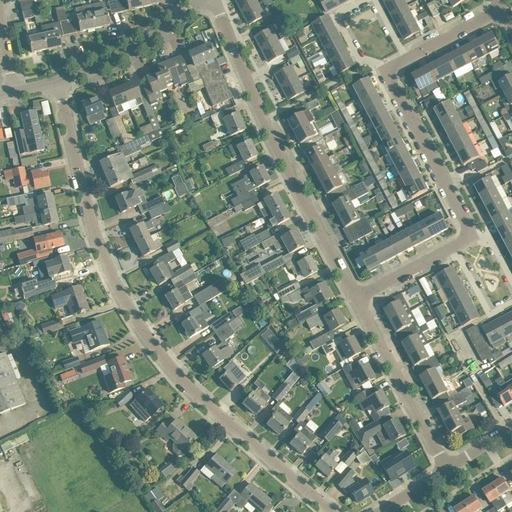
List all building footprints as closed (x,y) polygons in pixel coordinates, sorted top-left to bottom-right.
[(17,0),(18,2),(20,2),(22,13),(36,10),(34,1),(38,1),(37,0),(17,0)] [(118,13),(115,0),(112,0),(108,1),(111,15),(118,13)] [(115,0),(118,13),(125,12),(122,0),(115,0)] [(141,0),(125,0),(126,1),(128,11),(143,7),(143,4),(141,0)] [(255,0),(235,0),(240,8),(241,7),(243,12),(258,4),(255,0)] [(338,5),(337,3),(335,0),(319,0),(326,13),(334,8),(333,7),(338,5)] [(403,0),(389,0),(386,2),(388,7),(387,7),(391,15),(407,7),(403,0)] [(433,18),(440,15),(433,2),(427,6),(433,18)] [(105,3),(90,6),(91,11),(91,14),(92,20),(94,25),(94,29),(102,27),(110,26),(109,24),(109,22),(108,19),(107,16),(107,13),(106,11),(105,3)] [(245,17),(249,25),(265,17),(258,4),(243,12),(246,17),(245,17)] [(90,6),(76,9),(78,17),(76,17),(77,23),(80,32),(94,29),(94,25),(92,20),(91,14),(91,11),(90,6)] [(407,7),(391,15),(395,22),(396,22),(399,27),(413,19),(407,7)] [(37,17),(36,10),(22,13),(24,20),(33,18),(37,17)] [(420,22),(429,17),(426,12),(417,17),(420,22)] [(332,24),(328,16),(313,24),(319,37),(333,29),(331,25),(332,24)] [(400,32),(404,40),(420,32),(413,19),(399,27),(401,32),(400,32)] [(73,20),(66,21),(69,35),(76,34),(73,20)] [(59,23),(41,27),(43,35),(45,47),(46,50),(61,47),(61,44),(59,37),(69,35),(66,21),(59,23)] [(336,34),(333,29),(319,37),(326,49),(341,41),(337,34),(336,34)] [(271,30),(256,38),(260,45),(261,45),(263,50),(277,42),(271,30)] [(38,36),(28,39),(31,54),(46,50),(45,47),(43,35),(38,36)] [(499,49),(492,35),(480,41),(488,55),(499,49)] [(345,49),(341,41),(326,49),(332,62),(347,54),(344,49),(345,49)] [(488,55),(480,41),(463,49),(471,64),(475,71),(480,68),(476,61),(488,55)] [(266,54),(265,55),(269,63),(284,55),(277,42),(263,50),(266,54)] [(193,84),(201,81),(200,78),(220,70),(209,45),(188,54),(191,60),(190,60),(191,62),(192,62),(193,65),(186,67),(193,84)] [(291,58),(299,54),(295,48),(288,52),(291,58)] [(471,64),(463,49),(446,58),(454,73),(471,64)] [(339,74),(354,66),(350,58),(349,59),(347,54),(332,62),(339,74)] [(299,56),(290,60),(293,66),(297,64),(300,69),(305,67),(299,56)] [(315,68),(323,64),(320,57),(311,62),(315,68)] [(454,73),(446,58),(429,67),(437,82),(441,89),(445,87),(442,80),(454,73)] [(171,61),(157,67),(159,73),(165,87),(173,84),(174,86),(179,84),(181,87),(187,84),(181,70),(181,72),(176,74),(171,61)] [(494,66),(496,71),(488,75),(491,81),(506,73),(503,68),(500,62),(494,66)] [(291,67),(276,75),(280,83),(281,82),(283,87),(298,80),(291,67)] [(429,67),(412,76),(424,98),(428,96),(425,88),(437,82),(429,67)] [(159,73),(145,78),(151,91),(146,93),(145,91),(145,92),(148,101),(149,103),(150,106),(157,104),(156,101),(161,98),(159,93),(166,90),(165,87),(159,73)] [(506,73),(491,81),(495,90),(501,87),(505,94),(511,90),(511,75),(508,78),(506,73)] [(222,76),(213,80),(210,75),(205,77),(201,79),(209,97),(227,89),(222,76)] [(369,79),(362,83),(359,77),(346,84),(349,90),(353,87),(359,98),(375,90),(369,79)] [(285,93),(289,100),(304,92),(298,80),(283,87),(286,92),(285,93)] [(134,83),(121,88),(127,102),(134,99),(137,106),(142,103),(138,92),(134,83)] [(127,102),(121,88),(109,93),(115,107),(118,114),(124,111),(121,105),(127,102)] [(223,105),(232,101),(227,89),(209,97),(216,115),(225,111),(223,105)] [(339,109),(345,106),(336,90),(331,92),(339,109)] [(381,101),(375,90),(359,98),(365,110),(381,101)] [(509,102),(503,104),(505,109),(500,111),(503,117),(511,112),(511,90),(505,94),(509,102)] [(470,106),(474,104),(468,92),(464,95),(470,106)] [(97,98),(82,104),(86,115),(87,117),(86,118),(89,126),(105,119),(97,98)] [(429,99),(424,101),(428,109),(433,106),(429,99)] [(41,117),(49,115),(45,100),(32,102),(34,111),(40,110),(41,117)] [(306,105),(291,113),(294,119),(289,121),(295,133),(309,125),(315,123),(310,114),(309,112),(320,106),(316,100),(306,105)] [(386,113),(381,101),(365,110),(371,121),(386,113)] [(456,113),(450,102),(434,110),(440,121),(456,113)] [(149,103),(143,106),(150,124),(139,129),(143,138),(148,135),(160,130),(150,106),(149,103)] [(476,117),(480,115),(474,104),(470,106),(476,117)] [(351,106),(346,108),(345,106),(339,109),(345,120),(351,117),(351,116),(355,114),(351,106)] [(327,117),(335,112),(332,107),(324,112),(327,117)] [(23,131),(23,130),(14,133),(19,156),(43,151),(39,133),(34,112),(22,114),(25,131),(23,131)] [(210,117),(215,129),(225,125),(230,137),(244,130),(237,114),(224,120),(221,112),(210,117)] [(511,112),(503,117),(506,122),(509,121),(511,125),(511,112)] [(193,114),(192,118),(193,122),(200,119),(197,113),(193,114)] [(392,124),(386,113),(371,121),(377,132),(392,124)] [(462,124),(456,113),(440,121),(446,133),(462,124)] [(482,128),(486,126),(480,115),(476,117),(482,128)] [(119,116),(112,119),(120,136),(124,145),(136,140),(135,136),(127,135),(119,116)] [(351,131),(357,128),(351,117),(345,120),(351,131)] [(112,119),(105,122),(113,139),(114,139),(120,136),(112,119)] [(494,122),(489,124),(497,140),(502,137),(494,122)] [(398,135),(392,124),(377,132),(383,143),(398,135)] [(467,136),(462,124),(446,133),(452,144),(467,136)] [(295,133),(301,144),(306,142),(309,147),(324,139),(321,133),(315,137),(309,125),(295,133)] [(488,139),(492,137),(486,126),(482,128),(488,139)] [(357,142),(363,139),(357,128),(351,131),(357,142)] [(160,130),(148,135),(151,141),(152,142),(164,136),(164,135),(161,129),(160,130)] [(324,139),(309,147),(312,152),(306,155),(312,166),(327,158),(324,153),(330,150),(327,145),(334,141),(331,135),(324,139)] [(404,146),(398,135),(383,143),(389,154),(404,146)] [(473,147),(467,136),(452,144),(458,155),(473,147)] [(350,137),(344,140),(348,148),(354,145),(350,137)] [(492,137),(488,139),(490,143),(493,150),(498,147),(496,144),(492,137)] [(136,140),(124,145),(127,153),(140,147),(146,145),(145,143),(143,138),(136,140)] [(363,154),(369,151),(363,139),(357,142),(363,154)] [(14,141),(6,143),(10,160),(13,159),(18,158),(14,141)] [(238,173),(238,172),(249,167),(246,161),(256,157),(250,142),(237,148),(236,143),(228,147),(230,151),(234,159),(240,156),(243,161),(235,165),(224,171),(228,178),(238,173)] [(389,154),(385,157),(390,168),(395,166),(395,165),(408,158),(410,157),(404,146),(389,154)] [(173,164),(176,162),(170,147),(166,149),(173,164)] [(458,155),(464,166),(466,165),(472,176),(488,167),(485,160),(480,163),(478,159),(479,158),(473,147),(458,155)] [(369,165),(375,162),(369,151),(363,154),(369,165)] [(109,159),(100,163),(105,175),(109,174),(126,166),(124,160),(123,158),(121,154),(119,155),(109,159)] [(410,157),(408,158),(395,165),(395,166),(400,176),(416,168),(410,157)] [(21,166),(36,164),(35,158),(20,159),(21,166)] [(336,176),(327,158),(312,166),(321,183),(325,181),(336,176)] [(375,176),(380,173),(375,162),(369,165),(375,176)] [(363,175),(370,172),(366,164),(359,168),(363,175)] [(506,176),(502,178),(505,184),(510,182),(511,180),(511,172),(508,164),(501,168),(506,176)] [(158,165),(138,173),(141,181),(142,180),(161,172),(158,165)] [(5,180),(12,178),(15,188),(26,186),(28,195),(36,193),(35,188),(49,185),(46,173),(40,174),(39,171),(29,173),(30,175),(26,176),(24,166),(3,170),(5,180)] [(109,174),(105,175),(110,188),(114,186),(120,184),(130,179),(132,179),(131,177),(129,172),(126,166),(109,174)] [(237,198),(231,201),(234,207),(235,207),(240,204),(250,198),(247,192),(256,187),(257,187),(257,188),(260,186),(269,182),(262,168),(258,169),(253,172),(244,177),(244,179),(245,180),(246,181),(240,184),(244,192),(245,193),(237,198)] [(422,179),(416,168),(400,176),(406,188),(419,181),(422,179)] [(321,183),(328,195),(333,192),(335,197),(351,189),(348,184),(342,172),(341,173),(336,176),(325,181),(321,183)] [(381,187),(386,184),(380,173),(375,176),(381,187)] [(351,189),(335,197),(338,203),(333,205),(339,217),(354,209),(351,203),(368,193),(366,188),(376,183),(373,178),(351,189)] [(496,189),(494,187),(490,178),(474,186),(480,198),(496,189)] [(185,181),(189,189),(194,187),(191,179),(185,181)] [(422,179),(419,181),(406,188),(412,199),(428,191),(422,179)] [(178,199),(189,194),(184,184),(173,189),(178,199)] [(386,198),(392,195),(386,184),(381,187),(386,198)] [(126,194),(115,199),(121,213),(132,208),(140,205),(138,198),(143,196),(140,188),(126,194)] [(502,201),(496,189),(480,198),(486,209),(502,201)] [(159,192),(152,195),(154,201),(145,205),(147,212),(161,205),(161,206),(165,205),(159,192)] [(9,206),(26,202),(24,193),(7,197),(9,206)] [(263,201),(256,205),(259,212),(262,217),(282,206),(276,194),(263,201)] [(392,195),(386,198),(393,210),(399,207),(392,195)] [(51,196),(30,200),(31,207),(39,205),(41,212),(54,210),(51,196)] [(235,207),(233,208),(235,212),(236,213),(242,209),(243,211),(254,205),(250,199),(250,198),(240,204),(235,207)] [(511,207),(507,198),(502,201),(486,209),(492,220),(508,212),(511,209),(511,207)] [(161,205),(147,212),(151,220),(165,214),(161,206),(161,205)] [(265,223),(269,229),(276,225),(277,226),(289,219),(282,206),(262,217),(265,223)] [(339,217),(346,228),(351,226),(355,234),(370,226),(366,218),(363,213),(357,216),(354,209),(339,217)] [(24,216),(25,223),(35,221),(37,228),(57,223),(54,210),(41,212),(24,216)] [(511,223),(511,220),(508,212),(492,220),(498,231),(511,223)] [(440,215),(431,219),(423,224),(431,238),(448,229),(440,215)] [(142,226),(142,224),(130,230),(136,244),(148,238),(146,233),(153,229),(150,222),(142,226)] [(511,237),(511,223),(498,231),(504,242),(511,237)] [(431,238),(423,224),(406,233),(413,247),(431,238)] [(31,226),(15,229),(14,227),(0,230),(0,242),(33,236),(31,226)] [(358,240),(367,236),(373,232),(370,226),(355,234),(358,240)] [(413,247),(406,233),(403,227),(386,236),(397,256),(413,247)] [(246,245),(242,247),(244,252),(261,243),(260,243),(270,237),(267,230),(255,237),(253,234),(244,240),(246,245)] [(270,237),(260,243),(261,243),(264,249),(272,244),(276,250),(284,246),(289,254),(292,253),(295,251),(303,247),(295,231),(293,233),(287,236),(281,239),(280,238),(276,241),(273,236),(270,237)] [(33,240),(36,249),(17,255),(20,266),(52,256),(50,249),(63,246),(60,234),(33,240)] [(381,239),(384,244),(372,251),(380,265),(397,256),(386,236),(381,239)] [(148,238),(136,244),(143,257),(155,251),(155,250),(162,247),(159,240),(151,244),(148,238)] [(172,253),(179,249),(175,241),(164,247),(168,254),(172,252),(172,253)] [(358,259),(361,257),(368,271),(370,271),(371,273),(377,270),(376,267),(380,265),(372,251),(367,253),(364,248),(355,252),(358,259)] [(159,266),(150,271),(158,286),(162,284),(167,281),(169,279),(174,276),(173,275),(167,264),(175,259),(175,258),(172,253),(172,252),(168,254),(158,259),(158,260),(161,265),(159,266)] [(282,256),(276,259),(280,266),(284,264),(286,263),(283,258),(282,256)] [(473,263),(486,289),(499,282),(486,257),(473,263)] [(37,288),(38,289),(60,282),(58,276),(70,272),(66,258),(54,261),(54,262),(39,266),(41,273),(46,271),(56,268),(57,274),(35,280),(23,284),(25,292),(37,288)] [(298,264),(289,268),(290,269),(293,275),(300,271),(304,279),(308,277),(317,272),(309,258),(307,259),(301,263),(298,264)] [(189,264),(175,273),(180,281),(181,281),(193,273),(194,273),(189,264)] [(259,265),(249,271),(254,280),(271,271),(268,264),(261,267),(260,266),(259,265)] [(456,276),(452,268),(437,276),(443,289),(458,281),(455,276),(456,276)] [(428,296),(434,293),(426,278),(420,281),(428,296)] [(176,291),(165,297),(173,311),(193,299),(186,286),(185,287),(181,281),(180,281),(173,285),(176,291)] [(460,286),(458,281),(443,289),(450,301),(465,293),(461,285),(460,286)] [(220,282),(195,297),(200,306),(210,300),(225,291),(220,282)] [(297,283),(277,293),(281,300),(288,296),(301,290),(297,283)] [(301,290),(288,296),(291,302),(292,302),(302,299),(302,300),(304,304),(306,303),(313,299),(316,305),(317,306),(322,303),(331,298),(324,285),(321,286),(315,289),(313,290),(310,285),(301,290)] [(412,296),(421,291),(418,285),(409,290),(412,296)] [(52,297),(55,308),(67,303),(72,315),(86,310),(81,297),(83,296),(80,287),(52,297)] [(469,300),(465,293),(450,301),(456,313),(471,306),(468,301),(469,300)] [(402,294),(387,302),(390,307),(385,310),(391,321),(411,311),(402,294)] [(433,294),(428,297),(432,305),(438,302),(433,294)] [(463,326),(479,318),(474,310),(473,311),(471,306),(456,313),(463,326)] [(190,320),(182,325),(190,338),(193,336),(198,333),(200,332),(208,327),(205,321),(204,320),(201,314),(197,308),(188,314),(191,319),(190,320)] [(309,308),(295,316),(295,317),(299,324),(305,320),(305,321),(314,316),(310,309),(309,308)] [(314,316),(305,321),(310,330),(317,326),(319,329),(327,325),(330,330),(330,331),(331,332),(336,329),(345,325),(338,311),(335,312),(329,316),(323,319),(324,319),(322,320),(319,313),(314,316)] [(391,321),(397,333),(402,330),(405,336),(420,328),(411,311),(391,321)] [(442,311),(437,314),(441,322),(446,319),(442,311)] [(500,319),(501,321),(496,323),(504,338),(511,334),(511,323),(508,315),(500,319)] [(60,317),(36,326),(38,332),(29,335),(30,339),(63,327),(60,317)] [(202,357),(211,369),(233,354),(224,342),(234,335),(232,333),(239,328),(237,326),(240,324),(236,318),(226,325),(214,334),(221,344),(214,349),(214,348),(202,357)] [(214,334),(226,325),(222,318),(209,327),(214,334)] [(73,341),(73,343),(86,339),(90,351),(108,344),(104,335),(102,336),(101,331),(103,330),(100,322),(94,324),(82,328),(70,333),(69,332),(64,334),(67,343),(73,341)] [(491,326),(491,325),(483,329),(492,345),(494,350),(507,344),(504,338),(496,323),(491,326)] [(420,328),(405,336),(407,341),(402,344),(408,355),(423,348),(429,344),(423,334),(429,330),(427,324),(420,328)] [(469,336),(479,331),(476,326),(466,331),(469,336)] [(276,355),(284,346),(268,329),(260,337),(276,355)] [(472,342),(482,336),(479,331),(469,336),(472,342)] [(310,346),(301,351),(304,356),(321,347),(328,343),(324,335),(309,343),(310,346)] [(472,342),(474,347),(485,341),(482,336),(472,342)] [(321,347),(326,356),(336,351),(342,363),(360,353),(352,338),(343,343),(340,337),(328,343),(321,347)] [(474,347),(477,352),(488,346),(485,341),(474,347)] [(477,352),(480,357),(490,351),(488,346),(477,352)] [(408,355),(415,367),(420,364),(422,369),(437,361),(434,355),(428,358),(423,348),(408,355)] [(482,362),(488,359),(493,357),(490,351),(480,357),(482,362)] [(495,360),(503,356),(500,351),(493,354),(495,360)] [(0,414),(26,403),(5,353),(0,354),(0,414)] [(81,373),(106,364),(103,355),(78,364),(81,373)] [(64,369),(79,364),(77,356),(61,361),(64,369)] [(304,356),(295,361),(299,368),(305,364),(307,360),(304,356)] [(108,363),(112,375),(104,378),(110,393),(115,391),(125,388),(123,383),(131,380),(127,370),(126,370),(122,359),(123,358),(114,361),(108,363)] [(510,365),(506,360),(498,365),(501,370),(510,365)] [(227,373),(219,380),(230,392),(233,389),(237,385),(238,384),(246,377),(231,361),(223,369),(227,373)] [(437,361),(422,369),(425,374),(420,377),(426,388),(441,381),(434,369),(440,366),(437,361)] [(345,368),(342,370),(349,383),(353,390),(361,386),(363,385),(365,384),(374,379),(367,365),(364,367),(358,370),(354,363),(353,364),(345,368)] [(284,383),(271,398),(278,403),(280,401),(291,388),(302,374),(298,367),(297,367),(293,372),(284,383)] [(491,369),(479,377),(486,388),(492,385),(488,379),(495,374),(491,369)] [(74,370),(60,375),(62,382),(76,376),(74,370)] [(426,388),(433,400),(438,397),(440,403),(460,392),(454,382),(451,384),(447,377),(441,381),(426,388)] [(322,382),(316,386),(321,393),(327,388),(322,382)] [(499,388),(502,393),(497,396),(504,407),(511,401),(511,394),(505,384),(499,388)] [(140,405),(135,411),(145,422),(151,417),(155,413),(163,406),(147,389),(145,391),(140,396),(135,400),(140,405)] [(249,397),(243,405),(256,416),(258,413),(262,408),(265,406),(270,399),(264,394),(261,391),(258,389),(252,395),(252,394),(249,397)] [(121,407),(132,396),(127,390),(115,401),(121,407)] [(359,395),(355,397),(363,411),(371,407),(374,412),(375,414),(380,411),(388,407),(381,392),(378,394),(372,397),(368,390),(367,391),(366,391),(360,395),(359,395)] [(460,392),(440,403),(443,408),(438,411),(444,422),(458,415),(455,408),(467,402),(462,392),(460,393),(460,392)] [(302,407),(292,419),(298,425),(299,425),(301,422),(302,423),(309,414),(323,397),(319,393),(305,410),(302,407)] [(273,419),(267,425),(279,435),(281,432),(285,428),(288,425),(291,421),(290,418),(286,414),(279,408),(282,403),(280,401),(278,403),(274,407),(268,415),(273,419)] [(475,406),(478,414),(485,411),(482,403),(475,406)] [(353,433),(360,429),(350,411),(343,415),(353,433)] [(455,431),(458,436),(473,428),(470,423),(465,426),(458,415),(444,422),(450,434),(455,431)] [(489,426),(496,422),(493,418),(486,422),(489,426)] [(320,436),(329,444),(343,427),(333,419),(320,436)] [(171,437),(173,439),(176,442),(172,446),(173,451),(178,457),(184,456),(189,450),(185,446),(188,443),(189,443),(190,442),(190,441),(194,436),(177,420),(170,428),(164,423),(158,430),(157,431),(167,440),(171,437)] [(362,429),(357,432),(362,443),(376,436),(376,435),(376,436),(377,436),(377,437),(378,438),(378,439),(379,439),(380,439),(380,440),(381,440),(381,441),(382,441),(383,441),(384,441),(385,441),(386,441),(387,441),(388,441),(389,440),(390,440),(391,443),(404,436),(406,435),(405,434),(402,427),(401,426),(399,426),(398,425),(395,420),(394,421),(383,426),(383,427),(381,429),(377,422),(374,423),(370,425),(362,429)] [(298,435),(290,445),(302,455),(304,452),(310,445),(317,437),(313,434),(314,433),(306,426),(302,423),(301,422),(299,425),(298,425),(293,431),(298,435)] [(404,440),(397,445),(400,450),(407,445),(404,440)] [(123,445),(115,451),(122,461),(123,460),(127,465),(134,460),(123,445)] [(330,450),(316,467),(327,477),(336,466),(330,461),(336,455),(330,450)] [(349,467),(358,457),(349,450),(341,461),(349,467)] [(397,458),(392,461),(391,458),(381,465),(391,481),(414,467),(412,464),(409,460),(410,459),(405,453),(397,458)] [(210,478),(220,487),(224,482),(226,484),(236,472),(235,472),(234,473),(226,467),(228,465),(216,455),(206,467),(214,474),(210,478)] [(374,456),(370,458),(374,465),(378,462),(374,456)] [(159,472),(163,478),(175,469),(171,464),(159,472)] [(191,466),(183,477),(180,475),(175,481),(185,489),(199,472),(191,466)] [(357,503),(365,498),(364,497),(372,491),(366,483),(365,480),(357,486),(352,479),(356,474),(349,468),(335,484),(346,493),(350,491),(357,503)] [(502,478),(492,485),(494,487),(506,506),(511,502),(511,494),(511,495),(509,492),(510,491),(508,487),(502,478)] [(241,496),(235,503),(242,509),(248,502),(259,511),(258,511),(268,511),(273,506),(269,503),(271,502),(259,491),(258,492),(250,486),(251,485),(250,484),(244,492),(241,496)] [(492,485),(482,491),(484,493),(488,500),(490,504),(491,503),(493,507),(488,510),(489,511),(497,511),(506,506),(494,487),(492,485)] [(155,511),(161,511),(165,509),(157,500),(163,496),(156,487),(144,496),(149,504),(155,511)] [(474,497),(464,503),(465,505),(466,507),(469,511),(489,511),(488,510),(485,511),(481,511),(480,510),(482,509),(479,505),(474,497)] [(227,498),(215,511),(226,511),(234,504),(227,498)] [(464,503),(454,509),(455,511),(469,511),(466,507),(465,505),(464,503)]
